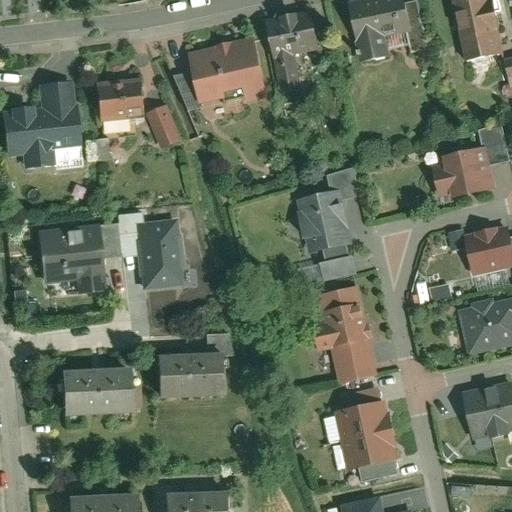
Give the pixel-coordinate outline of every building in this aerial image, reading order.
[(407,0),(357,0),(352,1),(364,61),(390,56),(387,39),(414,33),(407,0)] [(491,0),(456,0),(469,60),(508,51),(500,13),(495,14),(491,0)] [(317,11),(267,21),(282,92),(304,88),(297,57),(325,51),(317,11)] [(255,36),(191,51),(204,108),(269,93),(255,36)] [(511,57),(497,61),(504,89),(511,87),(511,57)] [(140,69),(92,76),(97,114),(127,109),(126,102),(144,99),(140,69)] [(0,104),(0,146),(1,152),(20,149),(21,159),(50,156),(48,139),(80,136),(76,95),(69,96),(67,74),(34,78),(37,100),(0,104)] [(145,108),(153,147),(177,143),(168,103),(145,108)] [(489,147),(493,164),(511,159),(511,156),(504,123),(481,129),(486,148),(489,147)] [(446,164),(431,168),(438,198),(453,194),(454,199),(499,189),(493,164),(489,147),(486,148),(444,158),(446,164)] [(324,172),(330,198),(341,195),(357,192),(351,166),(324,172)] [(330,198),(293,206),(303,251),(321,247),(324,257),(350,251),(354,251),(341,195),(330,198)] [(123,257),(141,254),(138,224),(145,224),(143,214),(119,215),(123,257)] [(145,224),(138,224),(141,254),(144,287),(185,284),(179,220),(145,224)] [(97,223),(100,256),(119,254),(116,221),(97,223)] [(97,223),(36,228),(41,281),(74,278),(75,289),(102,287),(100,256),(97,223)] [(507,226),(466,235),(474,272),(511,264),(511,248),(509,236),(507,226)] [(350,251),(324,257),(316,259),(322,282),(356,274),(350,251)] [(475,293),(506,284),(501,269),(471,278),(475,293)] [(359,287),(321,296),(327,324),(314,326),(320,351),(335,347),(343,382),(378,374),(359,287)] [(469,305),(459,307),(468,351),(511,341),(511,296),(494,300),(494,295),(468,301),(469,305)] [(222,346),(153,350),(156,394),(224,390),(222,346)] [(59,364),(61,411),(129,407),(127,361),(59,364)] [(511,384),(511,381),(461,391),(471,438),(511,429),(511,384)] [(344,411),(380,404),(377,391),(342,399),(344,411)] [(344,411),(336,413),(348,470),(361,467),(397,460),(400,459),(388,402),(380,404),(344,411)] [(397,460),(361,467),(364,482),(400,473),(397,460)] [(229,511),(228,483),(161,486),(162,511),(229,511)] [(138,511),(137,488),(67,491),(67,511),(138,511)] [(401,511),(388,511),(385,494),(343,503),(345,511),(415,511),(414,509),(401,511)]
